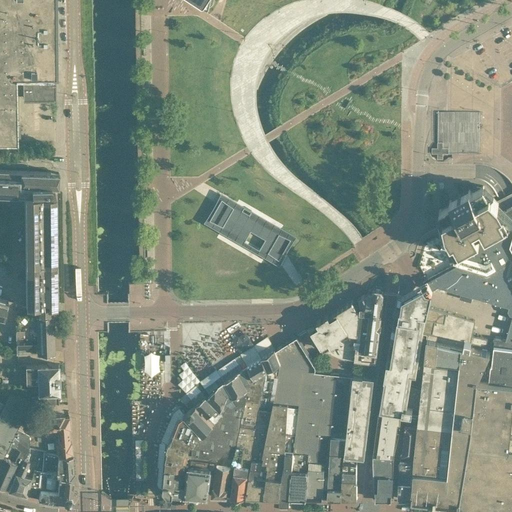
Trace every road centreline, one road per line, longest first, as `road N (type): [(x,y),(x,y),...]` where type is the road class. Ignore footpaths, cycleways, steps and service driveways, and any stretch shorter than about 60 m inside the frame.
road 1 (unclassified): [(81,313),(314,300),(403,241),(417,195),(422,100)]
road 2 (tertiary): [(86,509),(81,313)]
road 3 (unclassified): [(511,9),(439,53),(422,100)]
